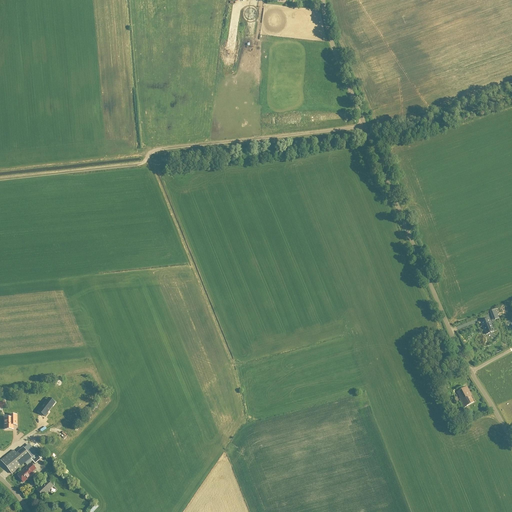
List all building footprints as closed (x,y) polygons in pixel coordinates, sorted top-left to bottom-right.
[(486,335),(494,332),(489,320),(481,323),(486,335)] [(442,380),(436,369),(430,373),(436,383),(442,380)] [(464,408),(474,403),(470,397),(471,396),(466,387),(457,393),(460,399),(459,399),(464,408)] [(46,402),(38,412),(44,417),(52,407),(50,405),(50,404),(49,404),(46,402)] [(58,425),(71,417),(69,414),(56,422),(58,425)] [(4,419),(4,430),(13,430),(13,422),(16,422),(16,416),(10,416),(10,419),(4,419)] [(62,427),(73,421),(71,418),(61,423),(62,427)] [(23,464),(15,454),(13,451),(0,461),(11,474),(23,464)] [(34,464),(40,459),(36,454),(30,459),(34,464)] [(31,464),(22,471),(22,472),(17,476),(20,479),(19,480),(21,483),(22,482),(22,483),(28,478),(28,479),(33,475),(30,472),(31,471),(31,472),(35,469),(31,464)] [(45,493),(52,487),(47,481),(36,491),(42,497),(46,494),(45,493)]
